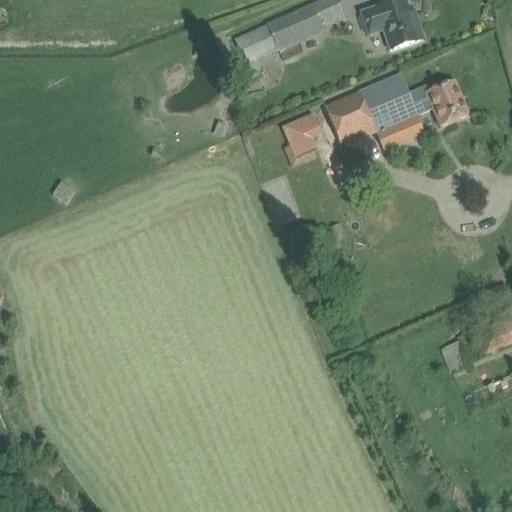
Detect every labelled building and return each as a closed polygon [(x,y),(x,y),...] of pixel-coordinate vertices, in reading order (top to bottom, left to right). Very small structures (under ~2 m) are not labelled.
[(266,27),(233,41),(243,64),(258,58),(258,59),(267,55),(267,54),(277,50),(278,53),(324,33),(321,27),(325,25),(325,27),(344,19),(336,0),(321,0),(265,24),(266,27)] [(358,16),(365,35),(382,29),(390,53),(424,41),(418,24),(412,26),(404,1),(358,16)] [(428,88),(409,97),(400,77),(324,110),(341,149),(432,111),(439,129),(468,117),(454,83),(430,93),(428,88)] [(315,152),(311,141),(321,137),(312,117),(281,128),(293,160),(315,152)] [(52,196),(66,206),(75,192),(61,183),(52,196)] [(511,319),(457,341),(467,364),(511,345),(511,343),(511,342),(511,319)]
